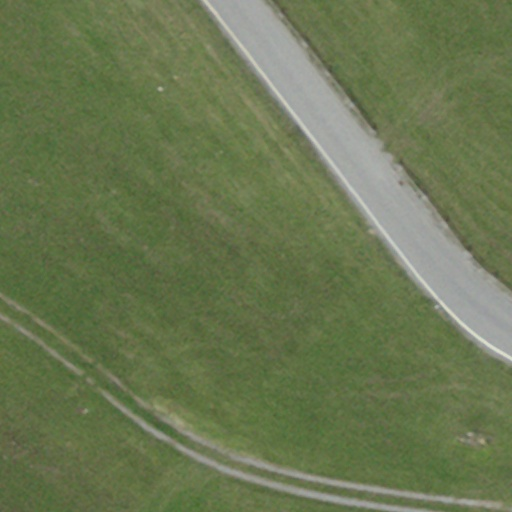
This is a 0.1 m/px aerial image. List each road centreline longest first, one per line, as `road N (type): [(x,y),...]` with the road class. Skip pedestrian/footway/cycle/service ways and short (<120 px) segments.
road 1 (track): [(0,309),(172,435),(239,469),(459,511)]
road 2 (unclassified): [(511,333),(443,272),(232,0)]
